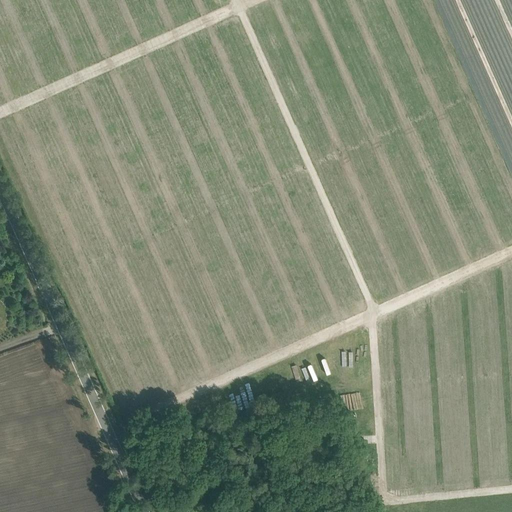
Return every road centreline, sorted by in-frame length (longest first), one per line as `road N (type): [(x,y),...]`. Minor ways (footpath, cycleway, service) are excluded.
road 1 (unknown): [(108,430),(374,312),(234,0)]
road 2 (tertiary): [(144,511),(0,189)]
road 3 (unknown): [(0,117),(252,0)]
